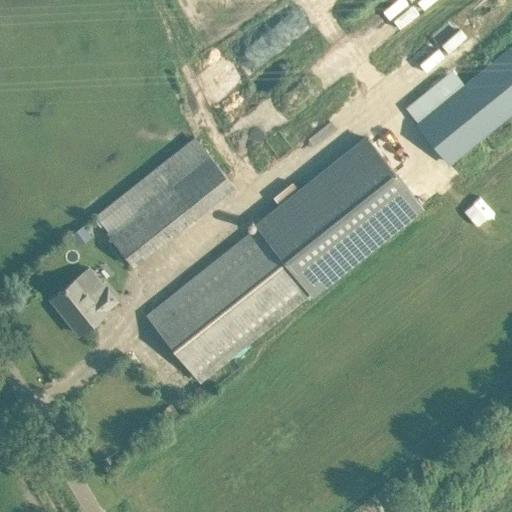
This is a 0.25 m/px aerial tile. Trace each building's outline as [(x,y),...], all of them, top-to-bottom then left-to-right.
[(511,49),(419,125),(448,162),(511,109),(511,49)] [(146,315),(200,382),(310,293),(311,294),(422,205),(368,137),(257,226),(257,227),(146,315)] [(132,265),(158,245),(120,197),(96,216),(109,232),(107,233),(132,265)] [(83,226),(70,235),(77,244),(89,235),(83,226)] [(76,277),(51,298),(79,333),(105,312),(103,311),(117,299),(107,287),(105,289),(88,267),(76,277)]
